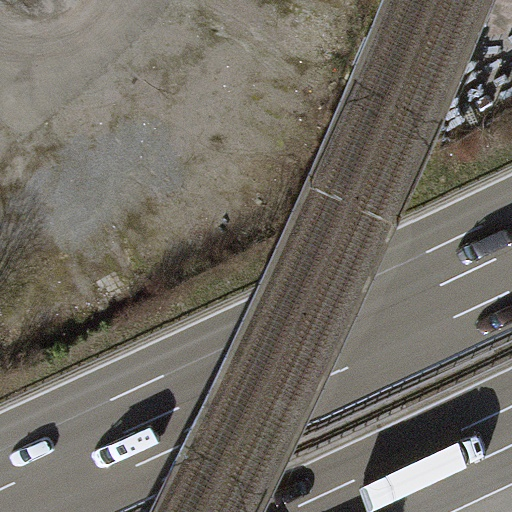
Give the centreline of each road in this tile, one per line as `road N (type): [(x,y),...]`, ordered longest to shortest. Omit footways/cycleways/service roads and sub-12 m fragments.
road 1 (motorway): [(511,252),(0,490)]
road 2 (unknown): [(0,48),(65,89),(229,130)]
road 3 (motorway): [(330,511),(511,427)]
